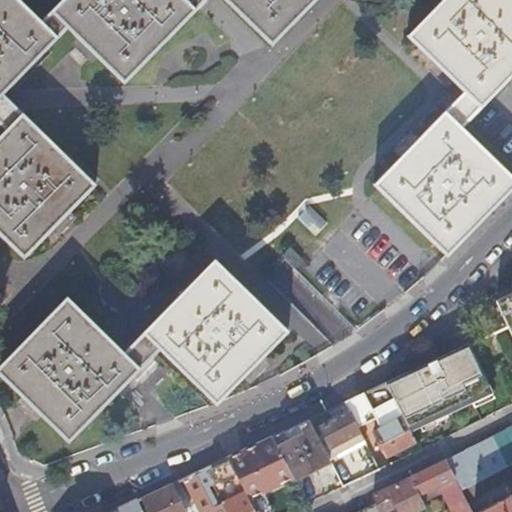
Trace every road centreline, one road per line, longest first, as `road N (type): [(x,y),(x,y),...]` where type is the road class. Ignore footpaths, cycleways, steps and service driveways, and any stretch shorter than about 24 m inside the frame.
road 1 (residential): [(11,508),(190,440),(334,372),(403,326),(511,218)]
road 2 (residential): [(314,511),(511,415)]
